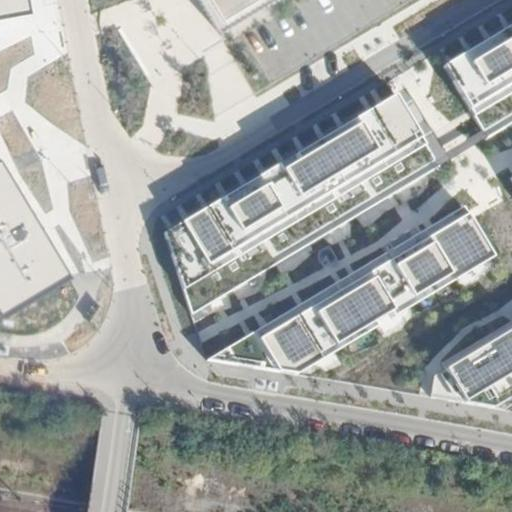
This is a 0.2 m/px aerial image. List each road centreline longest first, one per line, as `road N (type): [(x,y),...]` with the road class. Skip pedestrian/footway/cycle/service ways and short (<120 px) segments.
road 1 (residential): [(511,447),(131,384)]
road 2 (residential): [(295,111),(480,0)]
road 3 (residential): [(114,197),(172,182),(295,111)]
road 4 (residential): [(74,0),(114,197)]
road 5 (residential): [(0,367),(131,384)]
road 6 (residential): [(131,384),(111,511)]
